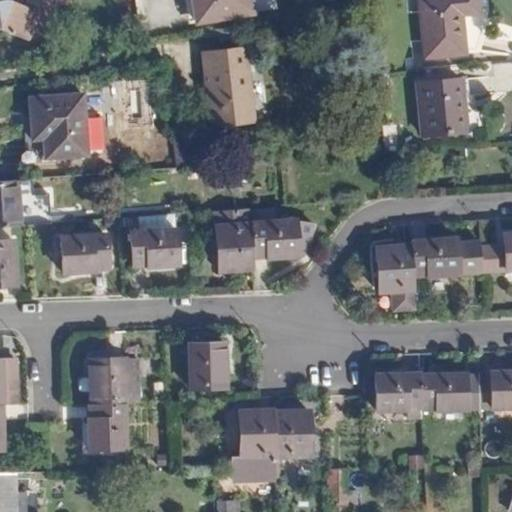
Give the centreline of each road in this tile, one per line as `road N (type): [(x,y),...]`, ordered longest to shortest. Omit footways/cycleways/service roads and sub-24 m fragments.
road 1 (residential): [(43,316),(305,309)]
road 2 (residential): [(305,309),(367,216),(511,201)]
road 3 (residential): [(511,332),(314,331)]
